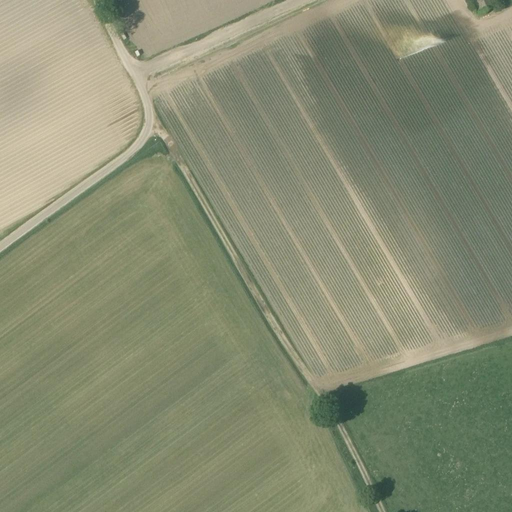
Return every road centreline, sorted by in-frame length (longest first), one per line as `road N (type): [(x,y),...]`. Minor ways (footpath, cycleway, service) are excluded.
road 1 (track): [(381,511),(153,124)]
road 2 (unclassified): [(0,245),(153,124),(100,0)]
